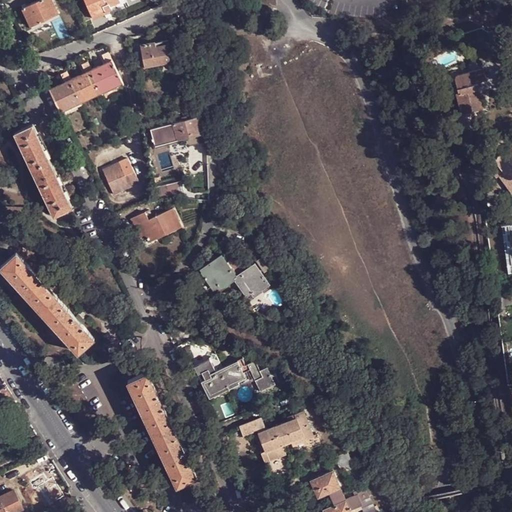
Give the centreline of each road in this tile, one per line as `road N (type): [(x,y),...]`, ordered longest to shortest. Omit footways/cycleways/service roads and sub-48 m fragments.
road 1 (residential): [(26,66),(236,511)]
road 2 (residential): [(453,464),(472,415),(440,291),(419,255),(355,60),(305,30)]
road 3 (residential): [(26,66),(173,9),(261,37),(305,30)]
road 4 (tertiary): [(114,511),(0,343)]
